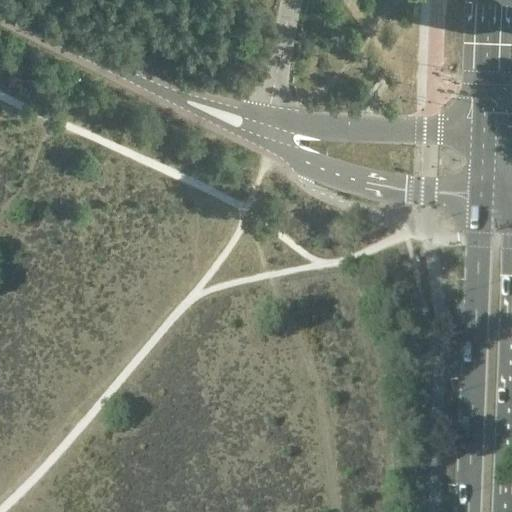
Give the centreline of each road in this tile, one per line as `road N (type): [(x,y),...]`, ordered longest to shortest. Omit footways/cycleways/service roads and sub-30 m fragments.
road 1 (primary): [(481,198),(469,511)]
road 2 (tertiary): [(261,133),(0,15)]
road 3 (tertiary): [(261,133),(335,174),(481,198)]
road 4 (tertiary): [(483,135),(261,133)]
road 5 (primary): [(504,511),(511,364)]
road 6 (unclassified): [(261,133),(291,0)]
road 7 (primary): [(489,0),(483,135)]
